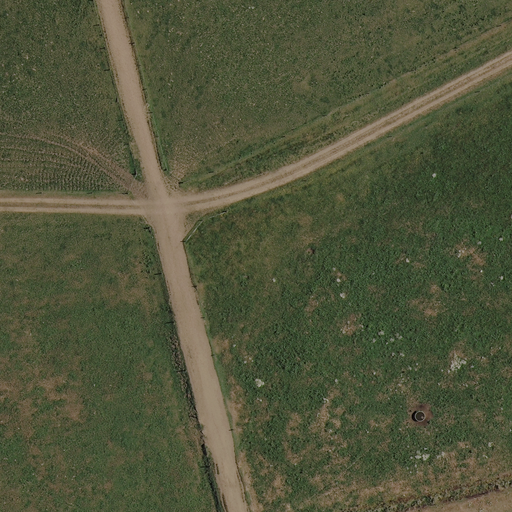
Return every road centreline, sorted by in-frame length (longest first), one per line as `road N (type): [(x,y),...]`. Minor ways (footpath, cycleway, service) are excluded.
road 1 (track): [(511,44),(198,203),(0,194)]
road 2 (track): [(198,203),(272,511)]
